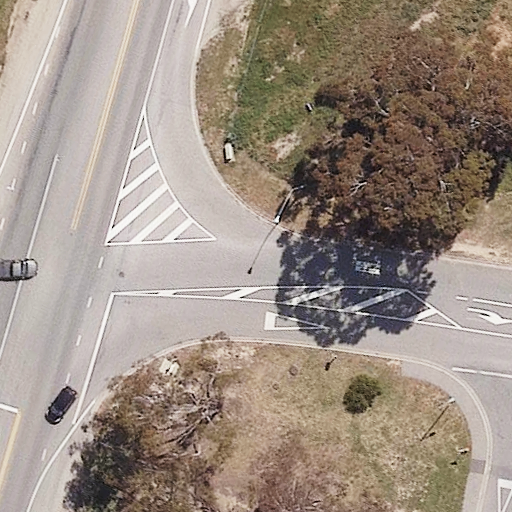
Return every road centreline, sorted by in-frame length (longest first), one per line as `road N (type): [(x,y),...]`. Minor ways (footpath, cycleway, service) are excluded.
road 1 (residential): [(193,0),(168,92),(175,143),(208,199),(295,306)]
road 2 (primary): [(50,309),(135,0)]
road 3 (residential): [(50,309),(114,292),(295,306)]
road 4 (residential): [(295,306),(511,336)]
road 5 (primary): [(0,489),(50,309)]
